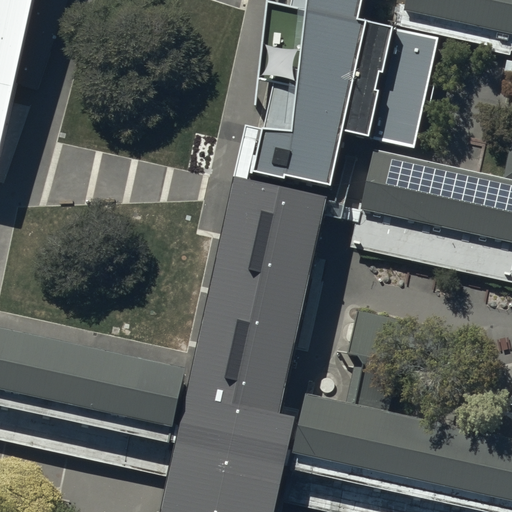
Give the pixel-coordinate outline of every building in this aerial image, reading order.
[(0,0),(0,161),(35,0),(0,0)] [(94,0),(39,0),(12,121),(65,133),(94,0)] [(292,0),(291,8),(275,84),(264,132),(246,128),(236,175),(235,180),(250,183),(251,179),(251,177),(255,177),(256,175),(287,183),(287,178),(333,189),(345,135),(415,149),(425,104),(431,105),(435,87),(429,85),(439,40),(358,22),(362,0),(292,0)] [(503,68),(511,70),(511,0),(397,0),(393,20),(491,42),(490,46),(510,51),(511,46),(511,57),(506,56),(503,68)] [(511,139),(503,179),(376,152),(355,242),(511,276),(511,139)] [(56,174),(4,161),(0,180),(0,286),(30,293),(56,174)] [(235,181),(164,511),(278,511),(288,471),(291,454),(298,422),(282,419),(329,202),(235,181)] [(410,318),(357,306),(348,346),(358,348),(363,358),(357,381),(393,389),(410,318)] [(0,435),(160,471),(182,371),(0,331),(0,435)] [(292,471),(284,504),(292,505),(323,511),(511,511),(511,445),(310,400),(297,456),(291,454),(288,471),(292,471)]
